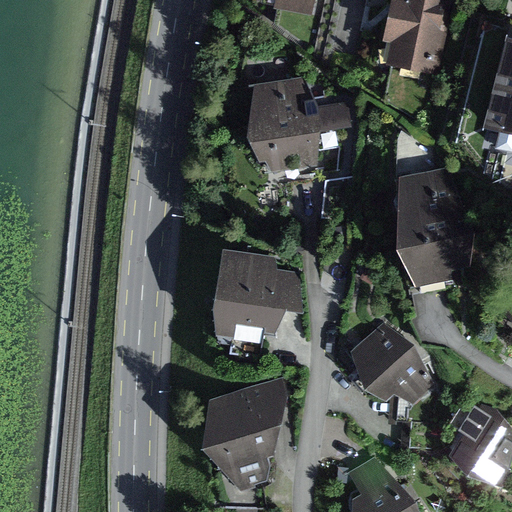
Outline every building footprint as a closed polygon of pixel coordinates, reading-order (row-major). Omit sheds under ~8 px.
[(315,0),(275,0),(274,7),(312,15),(315,0)] [(438,75),(453,0),(391,0),(384,38),(392,39),(387,65),(438,75)] [(511,35),(507,35),(483,126),(501,131),(497,147),(511,150),(511,35)] [(351,126),(347,102),(319,105),(305,76),(254,83),(248,138),(260,160),(266,160),(272,170),(315,165),(321,131),(351,126)] [(475,233),(448,168),(399,175),(396,246),(415,285),(450,281),(451,271),(470,268),(475,233)] [(275,257),(223,247),(213,306),(217,335),(232,337),(230,354),(260,359),(265,332),(275,333),(287,309),(303,312),(299,272),(277,268),(275,257)] [(414,405),(435,387),(416,345),(384,323),(352,350),(365,385),(386,400),(395,393),(414,405)] [(283,378),(210,398),(202,446),(241,490),(255,487),(254,484),(267,480),(270,465),(269,457),(275,455),(287,403),(290,401),(283,378)] [(511,429),(497,408),(481,403),(479,407),(468,401),(451,422),(463,432),(449,454),(468,474),(502,486),(511,469),(509,468),(511,455),(511,429)] [(353,511),(420,511),(418,501),(375,457),(349,471),(362,493),(353,498),(353,511)]
